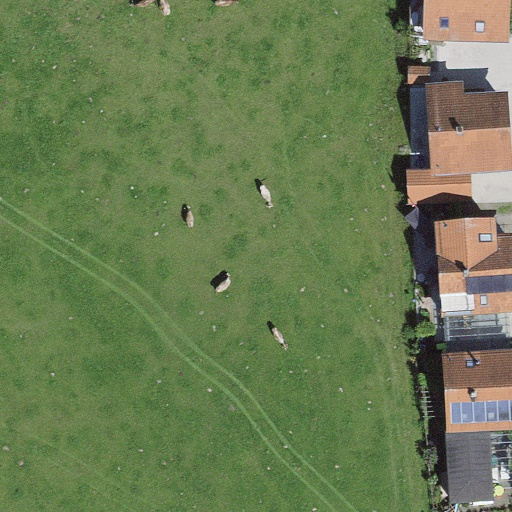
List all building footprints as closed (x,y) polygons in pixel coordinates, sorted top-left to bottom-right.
[(505,0),(426,0),(427,40),(505,41),(505,0)] [(464,83),(426,85),(431,174),(469,172),(511,169),(511,153),(509,94),(465,96),(464,83)] [(471,201),(469,172),(431,174),(411,175),(413,205),(471,201)] [(495,219),(438,223),(444,316),(511,311),(511,236),(496,237),(495,219)] [(511,433),(511,352),(443,356),(447,437),(491,435),(511,433)] [(491,435),(447,437),(450,510),(494,508),(491,435)]
